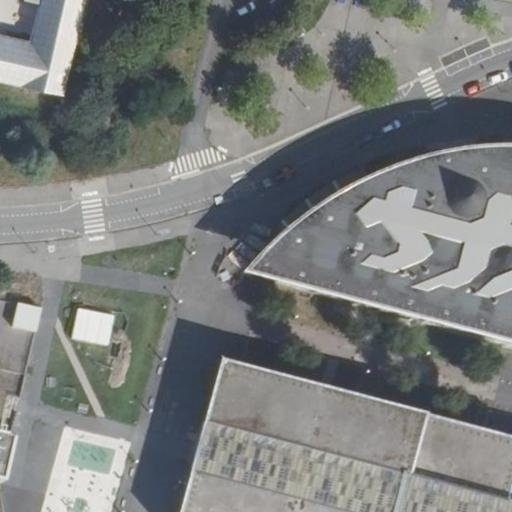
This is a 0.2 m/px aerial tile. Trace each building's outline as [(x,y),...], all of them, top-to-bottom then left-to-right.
[(0,81),(63,95),(76,30),(83,0),(24,0),(24,1),(41,5),(32,44),(0,36),(0,81)] [(511,349),(511,148),(497,148),(475,150),(453,152),(431,157),(380,174),(336,197),(293,225),(267,247),(251,264),(239,275),(262,281),(511,349)] [(34,316),(11,310),(5,334),(28,339),(34,316)] [(511,511),(511,446),(484,439),(218,366),(194,451),(176,511),(511,511)] [(4,437),(0,436),(0,477),(11,439),(4,437)]
